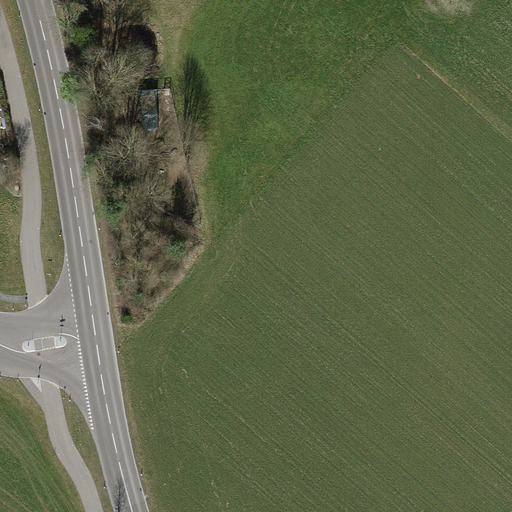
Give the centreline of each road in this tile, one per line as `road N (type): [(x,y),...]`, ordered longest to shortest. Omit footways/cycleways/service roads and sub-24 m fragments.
road 1 (tertiary): [(96,338),(34,0)]
road 2 (tertiary): [(134,511),(96,338)]
